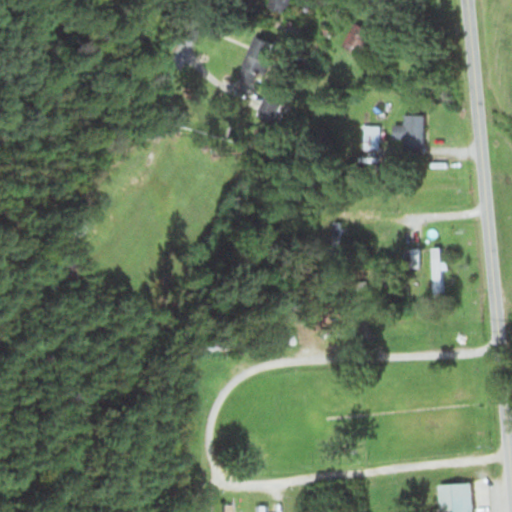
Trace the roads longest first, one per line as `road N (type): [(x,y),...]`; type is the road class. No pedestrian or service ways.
road 1 (residential): [(497,349),(276,364),(241,375),(211,421),(210,450),(234,484),(253,486),(506,456)]
road 2 (residential): [(511,510),(465,0)]
